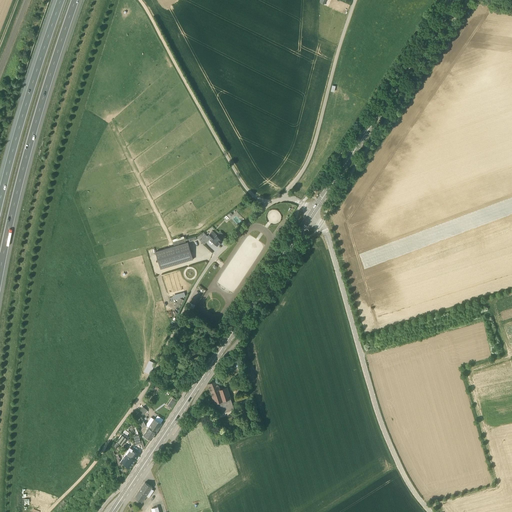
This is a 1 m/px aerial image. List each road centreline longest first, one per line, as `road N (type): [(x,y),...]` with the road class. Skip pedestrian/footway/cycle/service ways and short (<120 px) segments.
road 1 (secondary): [(112,511),(311,214)]
road 2 (unclassified): [(429,511),(384,431),(324,230),(311,214)]
road 3 (unclassified): [(101,453),(165,360),(201,277),(270,201)]
road 4 (motorway): [(0,271),(75,0)]
road 5 (secondary): [(311,214),(455,0)]
road 6 (unclassified): [(270,201),(241,181),(136,0)]
road 7 (motorway): [(61,0),(0,201)]
road 8 (unclassified): [(284,196),(313,148),(354,0)]
